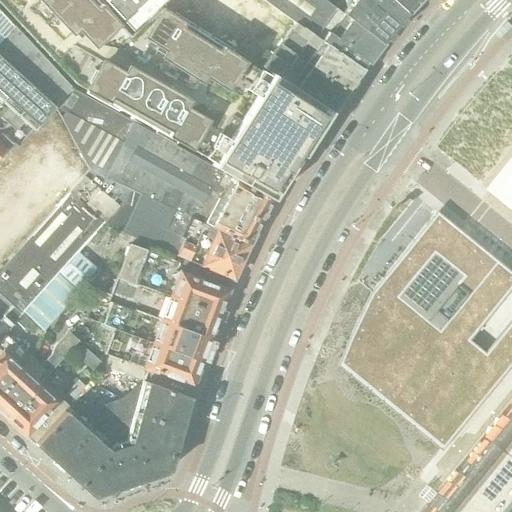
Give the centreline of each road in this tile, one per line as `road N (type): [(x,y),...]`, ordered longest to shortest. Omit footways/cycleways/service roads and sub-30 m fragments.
road 1 (secondary): [(367,125),(290,253),(185,511)]
road 2 (secondary): [(215,511),(287,318),(389,143)]
road 3 (secondary): [(389,143),(506,0)]
road 4 (secondary): [(471,0),(367,125)]
road 5 (residential): [(511,242),(389,143)]
